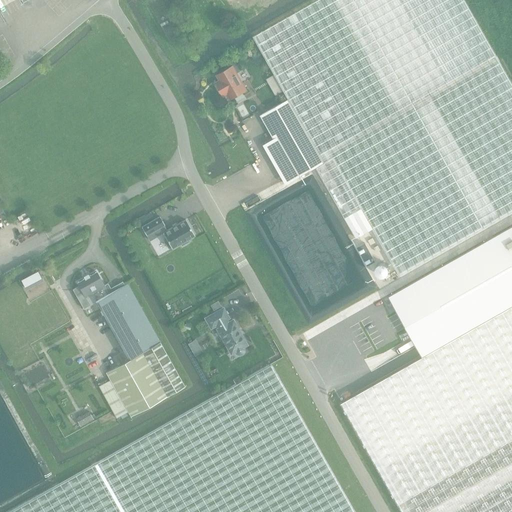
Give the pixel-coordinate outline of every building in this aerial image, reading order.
[(316,0),(252,37),(288,99),(323,162),(315,167),(356,238),(372,228),(399,275),(511,211),(511,84),(464,0),(316,0)] [(197,6),(184,13),(189,21),(187,22),(195,37),(220,23),(211,8),(201,14),(197,6)] [(232,66),(216,75),(219,80),(215,82),(217,86),(218,87),(218,89),(219,90),(220,92),(221,93),(223,96),(227,94),(230,99),(246,90),(232,66)] [(288,99),(260,115),(274,139),(263,145),(285,184),(299,176),(315,167),(323,162),(288,99)] [(164,224),(160,216),(141,227),(146,235),(154,230),(158,236),(163,233),(166,239),(164,241),(168,248),(170,246),(171,248),(180,243),(181,245),(189,241),(188,239),(194,235),(185,219),(167,230),(164,225),(164,224)] [(511,226),(388,297),(423,357),(511,306),(511,226)] [(365,243),(356,248),(367,266),(375,262),(365,243)] [(73,288),(72,289),(76,296),(79,301),(83,309),(96,301),(101,309),(128,360),(105,372),(109,380),(98,386),(116,417),(127,411),(130,416),(167,396),(184,386),(127,283),(124,285),(122,281),(113,286),(112,286),(110,288),(109,285),(108,285),(107,283),(104,285),(96,272),(95,272),(92,274),(88,276),(88,275),(83,277),(84,278),(77,282),(78,285),(73,288)] [(218,301),(210,305),(213,310),(221,306),(218,301)] [(511,511),(511,306),(423,357),(341,403),(403,511),(511,511)] [(223,308),(204,319),(210,330),(215,327),(229,353),(233,352),(234,353),(236,355),(238,355),(240,355),(242,354),(243,352),(244,350),(244,348),(243,346),(246,344),(241,334),(239,335),(237,331),(238,330),(233,320),(229,322),(227,319),(228,318),(223,308)] [(353,511),(270,364),(7,511),(353,511)] [(89,411),(75,418),(80,427),(93,419),(89,411)]
